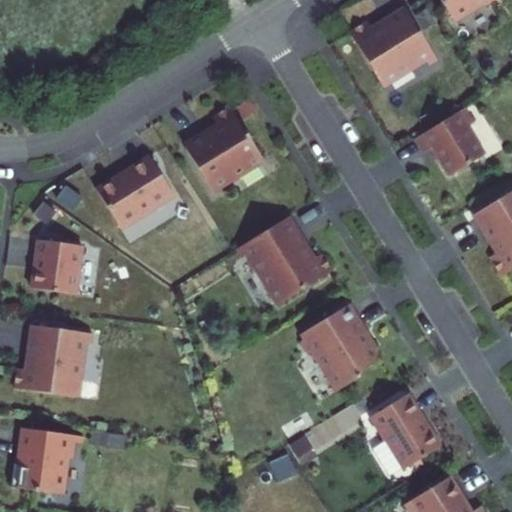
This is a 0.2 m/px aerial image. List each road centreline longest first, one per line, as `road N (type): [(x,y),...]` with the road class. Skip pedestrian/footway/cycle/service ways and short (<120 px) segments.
road 1 (residential): [(257,20),(511,431)]
road 2 (residential): [(0,150),(39,149),(80,132),(257,20)]
